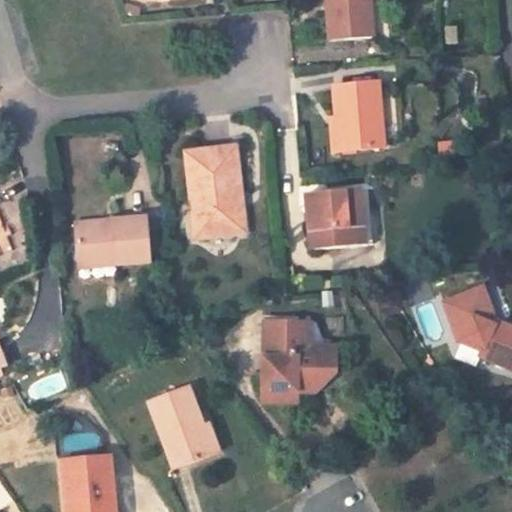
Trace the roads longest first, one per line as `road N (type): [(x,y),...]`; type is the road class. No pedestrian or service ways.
road 1 (residential): [(0,38),(26,119),(242,98),(274,43)]
road 2 (unknown): [(26,119),(43,199),(48,287),(44,316),(23,348)]
